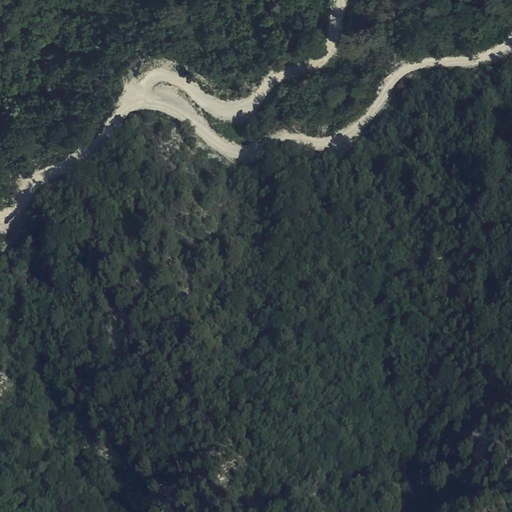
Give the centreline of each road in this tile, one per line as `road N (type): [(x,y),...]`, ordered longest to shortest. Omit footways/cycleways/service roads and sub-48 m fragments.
road 1 (track): [(138,100),(165,103),(229,152),(248,154),(296,137),(336,143),(360,129),(397,74),(425,59),(486,60),(511,42)]
road 2 (track): [(343,0),(321,61),(272,81),(248,109),(221,112),(173,75),(155,74),(138,100)]
road 3 (track): [(138,100),(32,191),(20,211),(0,217)]
